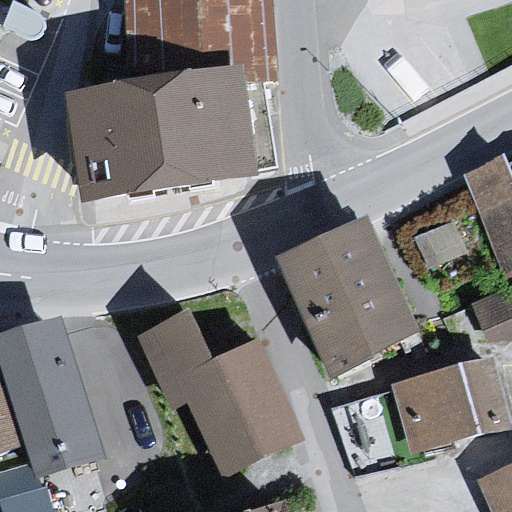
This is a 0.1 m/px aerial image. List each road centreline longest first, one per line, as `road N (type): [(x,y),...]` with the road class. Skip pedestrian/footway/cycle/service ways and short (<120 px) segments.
road 1 (residential): [(21,277),(76,55),(99,0)]
road 2 (residential): [(238,243),(338,511)]
road 3 (tertiary): [(21,277),(127,270),(238,243)]
road 4 (residential): [(323,208),(305,142),(291,0)]
road 5 (tertiary): [(323,208),(511,117)]
